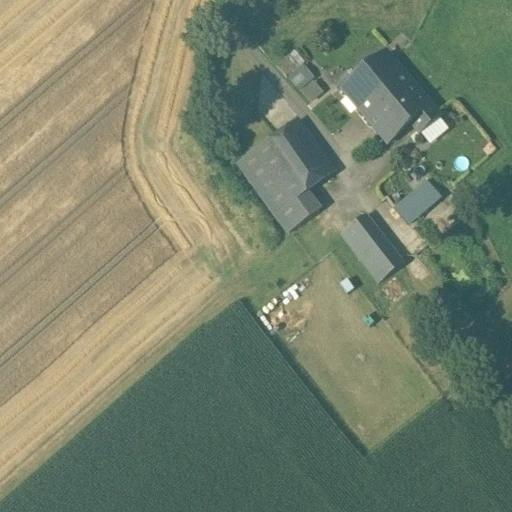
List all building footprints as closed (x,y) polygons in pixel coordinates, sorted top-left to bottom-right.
[(440,119),(387,56),(343,93),(387,146),(412,127),(420,136),(440,119)] [(310,104),(324,92),(302,66),(288,78),(310,104)] [(335,176),(299,125),(300,124),(299,123),(259,152),(296,204),(307,196),(335,176)] [(296,204),(259,152),(239,167),(289,237),(320,214),(307,196),(296,204)] [(425,180),(392,210),(409,228),(441,198),(425,180)] [(365,219),(341,237),(349,248),(373,229),(365,219)] [(403,268),(373,229),(349,248),(378,287),(403,268)]
